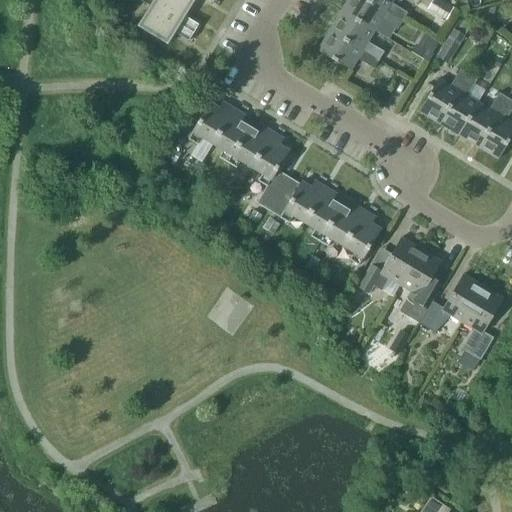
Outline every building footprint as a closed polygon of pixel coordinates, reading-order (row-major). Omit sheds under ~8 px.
[(185,17),(192,5),(182,0),(153,0),(149,6),(194,33),(198,25),(185,17)] [(397,30),(402,22),(366,0),(348,0),(341,12),(374,31),(381,20),(397,30)] [(366,0),(402,22),(407,13),(391,3),(392,0),(366,0)] [(446,20),(453,7),(441,0),(432,0),(427,10),(446,20)] [(189,41),(194,33),(149,6),(137,26),(168,45),(175,33),(189,41)] [(367,42),(374,31),(341,12),(330,31),(379,61),(384,52),(367,42)] [(492,36),(481,28),(475,36),(486,44),(492,36)] [(441,49),(452,56),(464,36),(453,29),(441,49)] [(374,69),(379,61),(330,31),(318,51),(350,71),(357,59),(374,69)] [(450,86),(438,79),(419,112),(439,124),(468,75),(460,70),(450,86)] [(439,124),(458,136),(478,103),(467,97),(477,80),(468,75),(439,124)] [(489,110),(478,103),(458,136),(478,147),(507,98),(499,93),(489,110)] [(511,109),(511,101),(507,98),(478,147),(498,159),(511,135),(511,123),(506,120),(511,109)] [(201,138),(212,144),(233,109),(223,103),(219,109),(210,103),(188,139),(197,145),(201,138)] [(212,144),(223,151),(219,158),(227,163),(249,127),(240,122),(244,116),(233,109),(212,144)] [(258,132),(249,127),(227,163),(233,167),(236,168),(240,161),(251,168),(272,133),(262,126),(258,132)] [(277,170),(289,151),(279,145),(283,139),(272,133),(251,168),(262,175),(257,181),(267,187),(269,184),(273,177),(277,170)] [(172,149),(167,157),(175,162),(180,154),(172,149)] [(284,175),(277,170),(273,177),(281,182),(285,175),(284,175)] [(287,176),(284,175),(264,209),(268,211),(272,213),(292,180),(290,179),(287,176)] [(273,177),(269,184),(277,189),(281,182),(273,177)] [(288,186),(296,191),(300,184),(292,180),(288,186)] [(325,188),(314,181),(311,188),(301,182),(300,184),(296,191),(290,201),(288,204),(284,211),(280,218),(279,218),(288,224),(293,217),(304,223),(325,188)] [(272,195),(277,189),(269,184),(267,187),(265,190),(272,195)] [(296,191),(288,186),(282,196),(290,201),(296,191)] [(341,206),(332,201),(336,194),(325,188),(304,223),(315,230),(310,237),(319,242),(341,206)] [(261,197),(268,202),(272,195),(265,190),(261,197)] [(280,200),(288,204),(290,201),(282,196),(280,200)] [(268,202),(261,197),(256,204),(264,209),(268,202)] [(288,204),(280,200),(276,206),(284,211),(288,204)] [(350,211),(341,206),(319,242),(327,247),(332,240),(343,247),(364,211),(353,205),(350,211)] [(272,213),(280,218),(284,211),(276,206),(272,213)] [(253,210),(248,218),(256,223),(261,215),(253,210)] [(375,218),(364,211),(343,247),(354,253),(349,260),(358,266),(380,230),(371,224),(375,218)] [(269,218),(263,228),(273,234),(279,224),(269,218)] [(371,265),(358,287),(368,293),(373,286),(381,292),(388,280),(399,286),(421,250),(401,238),(381,271),(371,265)] [(441,262),(421,250),(399,286),(410,293),(399,312),(419,323),(431,301),(443,282),(432,276),(441,262)] [(306,267),(313,271),(319,260),(312,256),(306,267)] [(483,287),(463,275),(442,308),(431,301),(419,323),(434,332),(450,316),(461,323),(483,287)] [(503,299),(483,287),(461,323),(473,330),(461,349),(480,360),(493,338),(483,332),(503,299)] [(397,334),(389,348),(398,354),(407,340),(397,334)] [(459,406),(448,400),(442,411),(453,418),(459,406)] [(448,511),(450,510),(430,497),(419,511),(448,511)]
